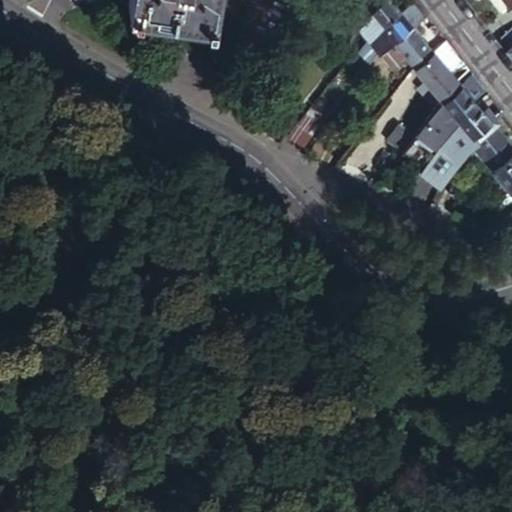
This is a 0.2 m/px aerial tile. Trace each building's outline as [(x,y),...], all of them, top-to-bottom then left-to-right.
[(136,0),(136,9),(222,24),(225,0),(136,0)] [(385,26),(404,10),(396,0),(380,0),(372,9),(385,26)] [(361,21),(373,36),(385,26),(372,9),(361,21)] [(407,14),(404,10),(385,26),(396,40),(398,42),(417,26),(407,14)] [(373,36),(384,50),(396,40),(385,26),(373,36)] [(409,56),(416,65),(435,49),(425,37),(417,26),(398,42),(409,56)] [(506,46),(511,53),(511,27),(501,36),(508,44),(506,46)] [(396,40),(384,50),(396,66),(409,56),(398,42),(396,40)] [(435,49),(416,65),(443,99),(463,84),(440,55),(435,49)] [(484,86),(475,75),(463,84),(471,96),(484,86)] [(471,96),(463,84),(443,99),(445,102),(457,117),(476,102),(471,96)] [(445,102),(443,99),(424,124),(443,137),(447,131),(435,117),(445,102)] [(447,131),(457,117),(445,102),(435,117),(447,131)] [(483,111),(476,102),(457,117),(471,134),(490,119),(488,117),(483,111)] [(313,110),(326,121),(331,115),(317,104),(313,110)] [(488,117),(495,112),(490,106),(483,111),(488,117)] [(313,110),(295,132),(309,144),(326,121),(313,110)] [(498,121),(501,119),(495,112),(488,117),(490,119),(494,124),(498,121)] [(476,138),(494,124),(490,119),(471,134),(457,117),(447,131),(443,137),(430,156),(449,172),(458,160),(474,140),(476,138)] [(511,139),(498,121),(494,124),(476,138),(490,155),(511,139)] [(424,124),(409,143),(430,156),(443,137),(424,124)] [(511,138),(511,139),(490,155),(511,183),(511,138)] [(424,163),(445,177),(449,172),(430,156),(424,163)]
